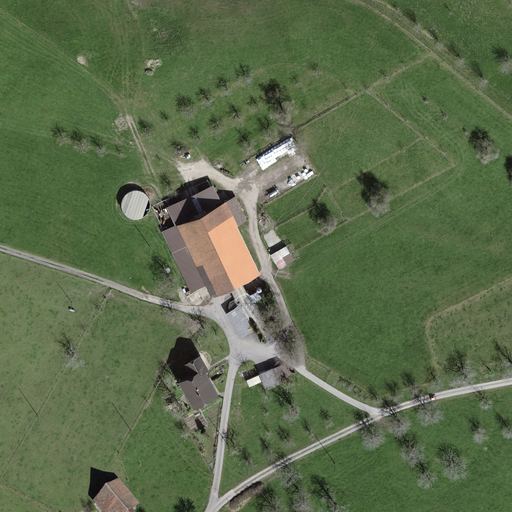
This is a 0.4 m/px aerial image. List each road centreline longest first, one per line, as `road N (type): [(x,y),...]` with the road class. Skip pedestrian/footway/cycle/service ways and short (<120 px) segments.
road 1 (track): [(211,511),(234,348),(282,357),(378,415)]
road 2 (track): [(0,245),(220,319),(234,348)]
road 3 (track): [(211,511),(247,482),(378,415)]
road 4 (track): [(378,415),(511,382)]
